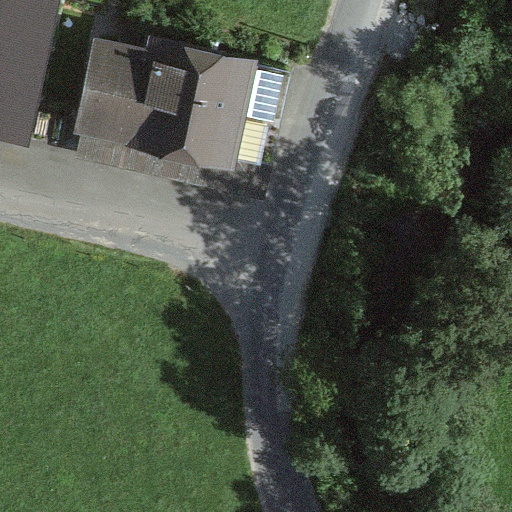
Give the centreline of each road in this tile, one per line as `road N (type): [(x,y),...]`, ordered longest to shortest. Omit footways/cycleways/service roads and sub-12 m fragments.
road 1 (unclassified): [(369,0),(281,279)]
road 2 (unclassified): [(0,207),(281,279)]
road 3 (unclassified): [(281,279),(273,414),(294,511)]
